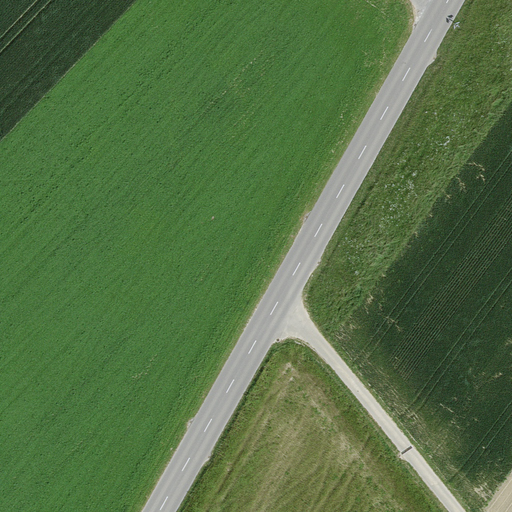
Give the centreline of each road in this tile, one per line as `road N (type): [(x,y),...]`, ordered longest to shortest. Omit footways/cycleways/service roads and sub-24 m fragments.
road 1 (tertiary): [(159,511),(446,2)]
road 2 (track): [(275,307),(442,511)]
